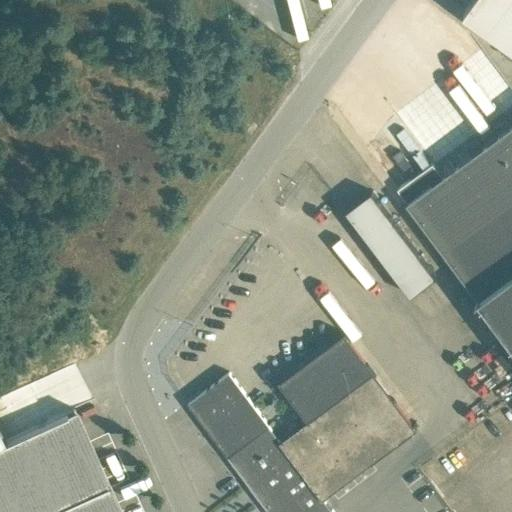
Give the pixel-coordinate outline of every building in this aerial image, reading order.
[(511,0),(470,0),(466,7),(511,40),(511,0)] [(511,340),(511,122),(407,201),(511,340)] [(372,190),(348,209),(413,293),(437,275),(372,190)] [(365,505),(437,452),(423,433),(390,457),(385,450),(416,427),(346,331),(280,380),(309,418),(282,439),(230,370),(189,401),(271,511),(335,511),(336,511),(324,496),(346,480),(365,505)] [(470,509),(511,477),(511,402),(434,461),(470,509)] [(0,445),(0,511),(121,511),(74,407),(73,408),(75,411),(0,445)]
